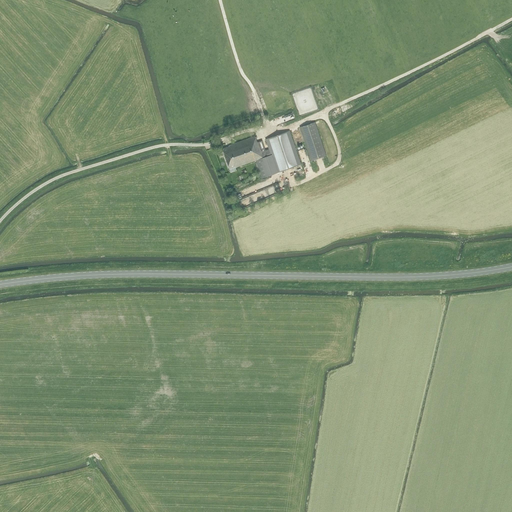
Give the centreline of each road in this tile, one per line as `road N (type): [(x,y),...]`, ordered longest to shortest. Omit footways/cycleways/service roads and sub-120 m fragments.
road 1 (primary): [(0,284),(101,274),(421,277),(511,267)]
road 2 (track): [(511,19),(323,113),(268,131)]
road 3 (track): [(219,0),(268,131)]
